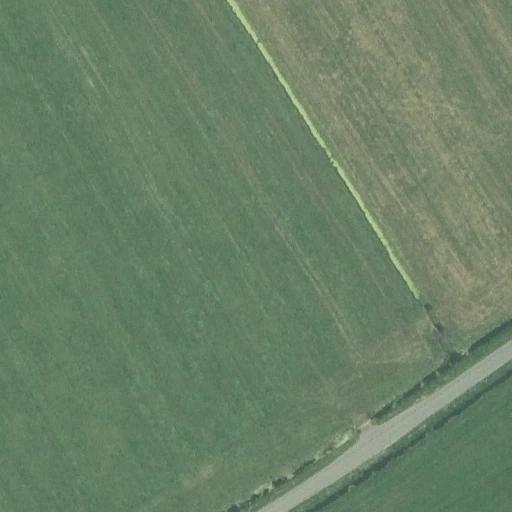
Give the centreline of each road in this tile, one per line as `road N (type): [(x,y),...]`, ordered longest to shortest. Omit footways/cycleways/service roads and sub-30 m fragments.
road 1 (unclassified): [(268,511),(511,354)]
road 2 (track): [(305,339),(377,440)]
